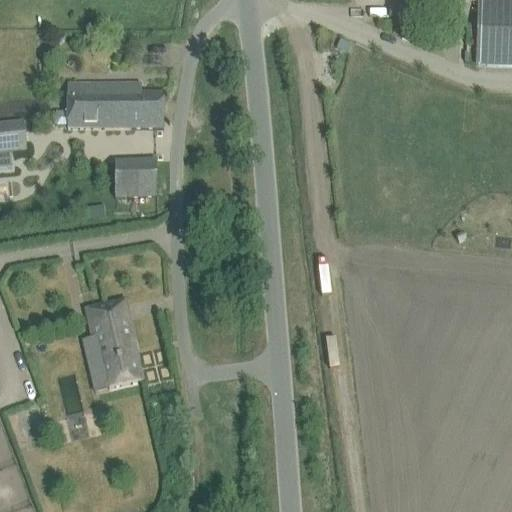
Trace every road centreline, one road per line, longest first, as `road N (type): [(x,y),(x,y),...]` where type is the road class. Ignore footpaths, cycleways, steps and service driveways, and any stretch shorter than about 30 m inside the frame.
road 1 (unclassified): [(274,371),(204,375),(182,349),(183,68),(197,33),(237,0)]
road 2 (unclassified): [(274,371),(250,0)]
road 3 (unclassified): [(279,511),(274,371)]
